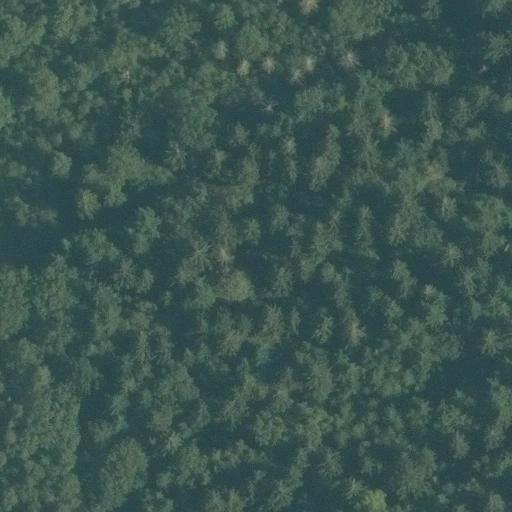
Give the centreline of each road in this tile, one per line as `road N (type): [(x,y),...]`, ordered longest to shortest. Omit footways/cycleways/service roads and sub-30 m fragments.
road 1 (track): [(118,511),(0,240)]
road 2 (track): [(511,158),(460,0)]
